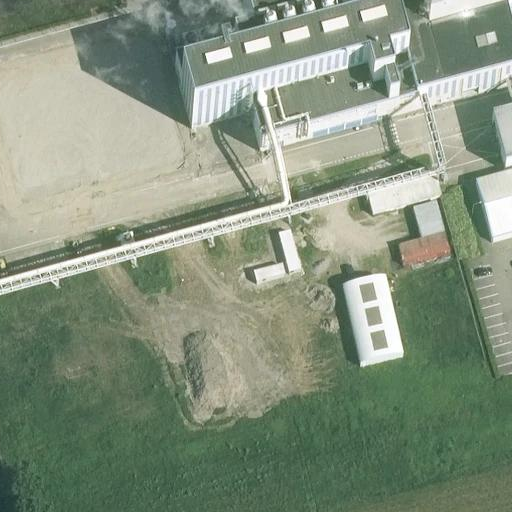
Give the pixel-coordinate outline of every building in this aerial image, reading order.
[(420,109),(511,83),(511,53),(504,24),(511,21),(511,0),(277,0),(241,10),(252,47),(174,68),(190,129),(248,114),(259,152),(420,109)] [(503,171),(511,169),(511,118),(491,124),(503,171)] [(371,218),(440,199),(433,174),(364,193),(371,218)] [(491,243),(511,237),(511,174),(474,185),(491,243)] [(424,258),(447,251),(435,205),(411,211),(424,258)] [(359,368),(401,357),(383,280),(340,290),(359,368)]
